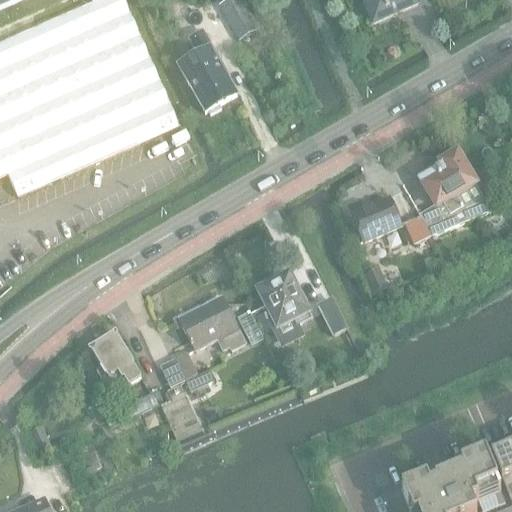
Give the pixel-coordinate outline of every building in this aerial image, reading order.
[(91,0),(93,5),(0,45),(0,181),(8,178),(18,201),(180,130),(170,108),(122,0),(91,0)] [(0,0),(0,11),(24,0),(0,0)] [(257,33),(238,0),(234,0),(220,8),(239,43),(257,33)] [(360,0),(373,26),(417,7),(414,0),(360,0)] [(227,78),(202,34),(189,41),(208,74),(188,86),(205,117),(208,115),(210,119),(221,112),(219,109),(237,99),(225,80),(227,78)] [(484,204),(456,157),(431,172),(430,169),(420,175),(421,178),(418,180),(436,210),(420,219),(432,240),(489,216),(484,204)] [(401,230),(389,203),(351,219),(363,246),(401,230)] [(379,274),(366,279),(374,299),(387,294),(379,274)] [(262,293),(258,295),(274,326),(269,328),(282,352),(305,340),(299,327),(310,321),(303,307),(304,306),(296,289),(294,289),(288,279),(272,288),(271,285),(260,291),(262,293)] [(245,348),(221,301),(179,323),(191,346),(189,347),(191,350),(192,349),(195,355),(217,344),(223,355),(230,351),(232,355),(245,348)] [(347,332),(332,304),(319,311),(333,339),(347,332)] [(132,368),(133,367),(115,337),(90,353),(100,370),(97,376),(103,385),(109,384),(117,397),(141,382),(132,368)] [(197,379),(187,357),(175,362),(185,384),(197,379)] [(197,379),(185,384),(190,395),(194,394),(213,385),(208,374),(197,379)] [(42,431),(29,436),(37,454),(49,448),(42,431)] [(511,498),(511,449),(511,448),(493,456),(493,455),(490,456),(509,500),(511,498)] [(474,511),(472,508),(495,498),(499,509),(505,506),(485,459),(460,470),(462,474),(435,486),(436,488),(429,491),(427,484),(402,495),(409,511),(474,511)] [(94,468),(86,471),(89,478),(97,475),(94,468)]
